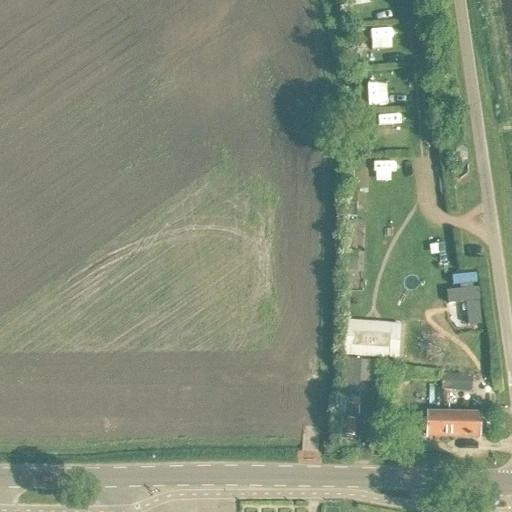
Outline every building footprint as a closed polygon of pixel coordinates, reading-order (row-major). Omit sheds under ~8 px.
[(380,105),(404,104),(403,84),(379,85),(380,105)] [(342,363),(339,423),(341,423),(355,423),(358,423),(360,363),(342,363)] [(473,376),(444,374),(442,390),(472,392),(473,376)] [(429,416),(429,439),(479,439),(479,416),(429,416)] [(355,423),(341,423),(340,438),(354,439),(355,423)]
